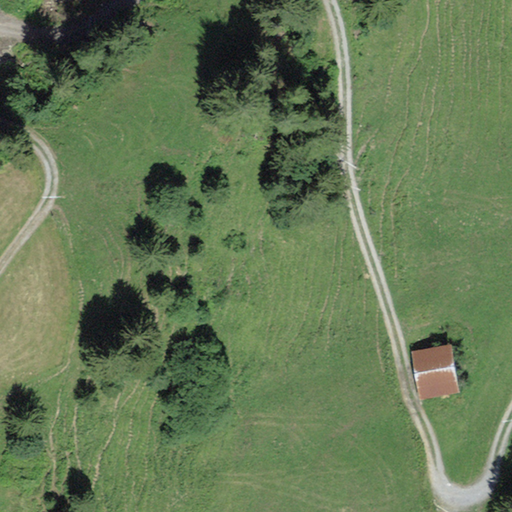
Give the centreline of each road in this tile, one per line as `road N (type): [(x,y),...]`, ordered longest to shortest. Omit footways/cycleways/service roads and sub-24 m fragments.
road 1 (track): [(511,418),(481,488),(458,502),(437,488),(436,444),(404,385),(349,160),(346,19),(335,0)]
road 2 (track): [(131,0),(73,28),(40,64),(28,94),(53,170),(45,207),(0,275)]
